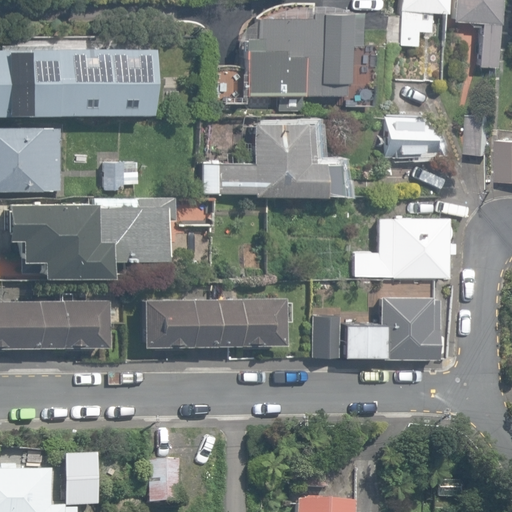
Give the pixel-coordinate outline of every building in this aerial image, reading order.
[(398,0),(396,44),(415,45),(416,25),(430,26),(431,11),(444,12),(444,0),(398,0)] [(476,64),(493,66),(497,0),(452,0),(451,21),(479,23),(476,64)] [(274,93),(274,108),(297,108),(297,95),(340,94),(340,82),(344,82),(344,44),(354,44),(353,12),(306,13),(306,17),(254,18),(255,42),(238,43),(238,69),(235,68),(231,66),(227,66),(223,65),(220,66),(216,66),(212,67),(209,68),(209,102),(239,101),(239,94),(274,93)] [(0,113),(145,112),(145,47),(0,49),(0,113)] [(468,153),(487,154),(490,116),(471,115),(468,153)] [(382,116),(382,154),(435,153),(421,116),(382,116)] [(197,163),(197,193),(331,193),(331,164),(316,164),(316,161),(307,161),(307,123),(249,124),(249,163),(197,163)] [(0,187),(73,187),(73,125),(66,125),(66,124),(0,124),(0,187)] [(500,180),(511,180),(511,139),(501,140),(500,180)] [(101,187),(119,187),(119,162),(101,162),(101,187)] [(36,257),(36,275),(103,274),(103,257),(156,256),(156,219),(171,219),(171,198),(135,199),(135,203),(89,204),(89,201),(0,202),(0,237),(15,237),(15,258),(36,257)] [(351,252),(352,276),(442,274),(442,252),(448,252),(448,241),(442,241),(442,239),(444,236),(445,233),(446,230),(445,226),(444,223),(441,221),(441,216),(376,218),(376,252),(351,252)] [(376,355),(376,358),(432,358),(432,352),(435,350),(435,335),(432,333),(433,328),(426,328),(426,295),(376,296),(376,322),(339,322),(339,355),(376,355)] [(209,297),(209,343),(279,342),(278,296),(209,297)] [(139,344),(209,343),(209,297),(138,298),(139,344)] [(0,345),(32,345),(31,299),(0,298),(0,345)] [(31,299),(32,345),(101,344),(101,298),(31,299)] [(307,320),(308,358),(334,357),(333,319),(307,320)] [(58,453),(59,504),(87,504),(86,453),(58,453)] [(292,485),(322,488),(324,460),(294,458),(292,485)] [(143,460),(144,503),(175,503),(175,460),(143,460)] [(0,511),(80,511),(81,510),(68,510),(68,508),(56,508),(55,471),(19,472),(19,465),(4,466),(4,471),(0,471),(0,511)] [(439,495),(460,496),(461,480),(439,479),(439,495)] [(347,511),(348,507),(329,506),(325,500),(305,499),(299,503),(295,503),(294,511),(347,511)]
